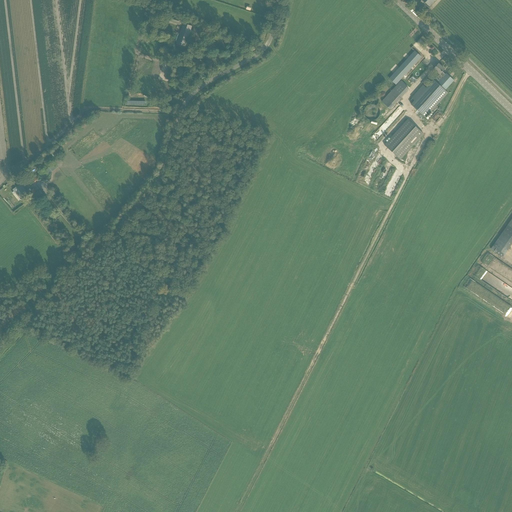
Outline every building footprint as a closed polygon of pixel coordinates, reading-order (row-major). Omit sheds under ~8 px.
[(168,21),(180,25),(180,24),(181,22),(183,18),(170,14),(168,21)] [(183,25),(176,44),(185,47),(192,26),(183,23),(184,22),(181,22),(180,24),(183,25)] [(414,51),(389,79),(396,85),(418,61),(420,63),(404,80),(411,86),(430,65),(414,51)] [(438,64),(434,69),(440,74),(434,80),(433,80),(426,88),(423,85),(411,98),(414,101),(411,104),(425,118),(448,93),(445,90),(454,81),(446,73),(445,74),(442,72),(444,69),(438,64)] [(381,101),(390,109),(409,89),(400,81),(381,101)] [(400,160),(423,134),(408,120),(384,145),(400,160)] [(38,174),(28,182),(31,186),(41,178),(38,174)] [(17,186),(13,189),(17,196),(20,200),(30,192),(32,196),(36,201),(44,195),(40,190),(36,193),(33,189),(32,190),(25,180),(17,186)] [(504,255),(511,243),(511,218),(493,246),(504,255)]
